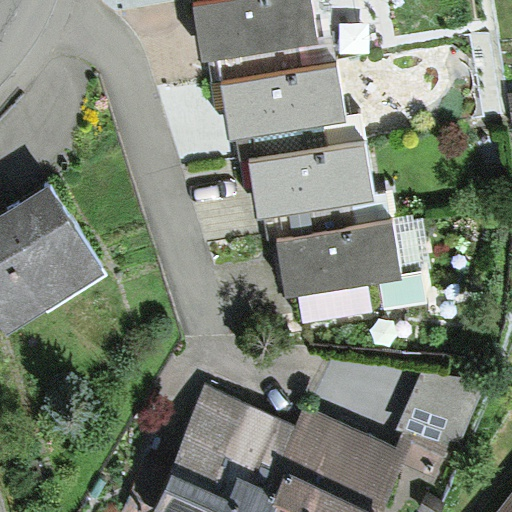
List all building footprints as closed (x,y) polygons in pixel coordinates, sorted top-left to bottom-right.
[(314,0),(197,0),(206,55),(320,37),(314,0)] [(341,60),(227,78),(236,134),(350,116),(341,60)] [(371,137),(257,155),(266,211),(380,193),(371,137)] [(53,183),(0,213),(0,329),(104,268),(53,183)] [(393,218),(280,236),(288,291),(402,274),(393,218)] [(267,511),(303,426),(203,384),(149,511),(150,511),(267,511)] [(303,426),(267,511),(390,511),(414,454),(308,412),(303,426)] [(511,511),(511,498),(501,511),(511,511)]
